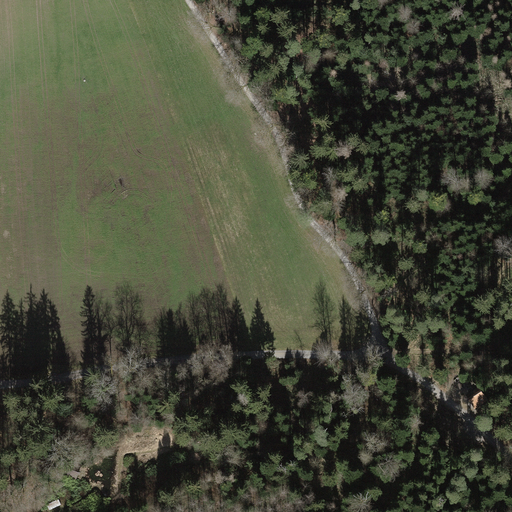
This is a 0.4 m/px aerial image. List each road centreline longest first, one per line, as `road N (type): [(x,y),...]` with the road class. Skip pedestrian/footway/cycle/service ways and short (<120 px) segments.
road 1 (track): [(192,0),(273,124),(301,203),(347,257),(392,357)]
road 2 (track): [(0,383),(270,356),(392,357)]
road 3 (track): [(392,357),(511,456)]
road 4 (track): [(392,357),(451,360),(511,345)]
